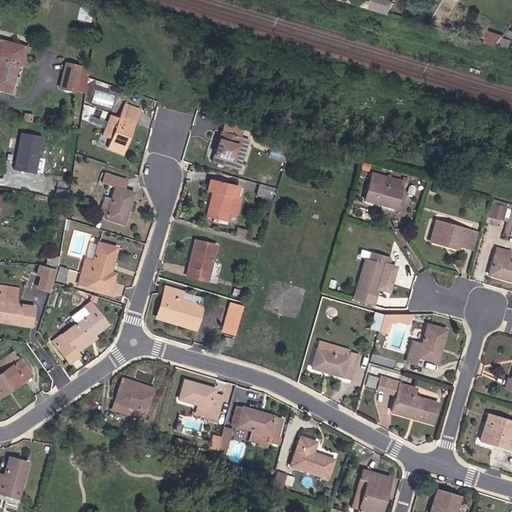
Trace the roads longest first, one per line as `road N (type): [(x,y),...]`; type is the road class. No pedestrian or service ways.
road 1 (residential): [(415,460),(269,379),(133,342)]
road 2 (residential): [(133,342),(165,215),(163,170)]
road 3 (residential): [(441,466),(486,308)]
road 4 (residential): [(133,342),(0,434)]
